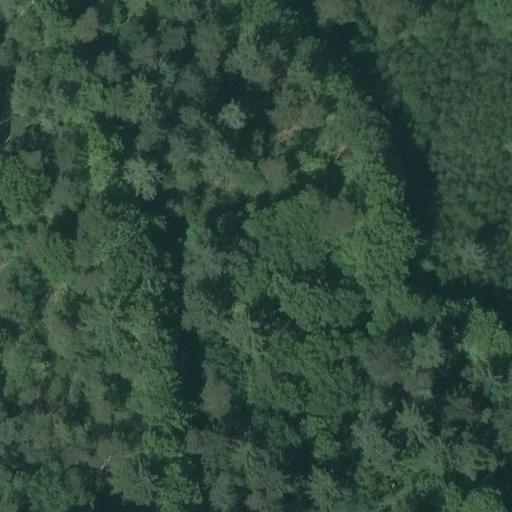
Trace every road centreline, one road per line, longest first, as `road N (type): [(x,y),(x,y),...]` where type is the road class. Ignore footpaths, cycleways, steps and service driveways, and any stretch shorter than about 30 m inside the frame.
road 1 (track): [(186,0),(276,57),(363,237),(376,299),(491,379),(511,433)]
road 2 (track): [(150,511),(107,212),(36,49),(1,0)]
road 3 (track): [(107,212),(0,385)]
